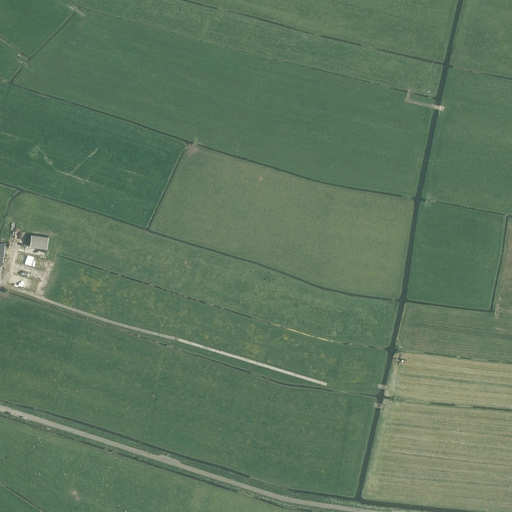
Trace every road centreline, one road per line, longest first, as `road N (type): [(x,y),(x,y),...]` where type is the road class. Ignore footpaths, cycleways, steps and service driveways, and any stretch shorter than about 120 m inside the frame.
road 1 (track): [(8,286),(324,383),(387,388)]
road 2 (unclassified): [(366,511),(271,495),(0,407)]
